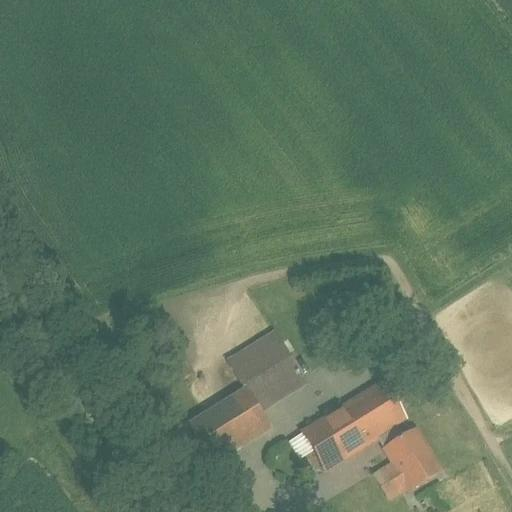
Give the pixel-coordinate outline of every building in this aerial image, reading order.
[(364,292),(342,293),(343,316),(365,315),(364,292)] [(245,387),(265,417),(312,386),(291,356),(245,387)] [(380,385),(301,432),(307,442),(323,468),(325,473),(405,425),(380,385)] [(265,417),(245,387),(187,425),(214,466),(226,459),(272,428),(265,417)] [(446,476),(420,431),(385,452),(392,465),(409,493),(411,497),(446,476)] [(312,475),(323,468),(307,442),(296,448),(312,475)] [(409,493),(392,465),(374,476),(391,504),(409,493)]
